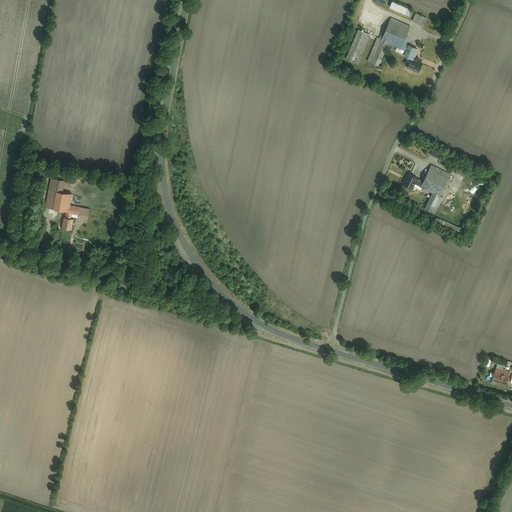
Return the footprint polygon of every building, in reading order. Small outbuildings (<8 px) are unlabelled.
[(392,0),(389,7),(409,15),(412,8),(392,0)] [(416,12),(412,20),(421,24),(425,16),(416,12)] [(377,40),(367,63),(379,69),(388,48),(400,53),(411,29),(391,20),(381,42),(377,40)] [(359,33),(346,61),(359,67),(372,39),(359,33)] [(408,45),(403,58),(410,60),(407,69),(418,73),(421,64),(414,61),(418,49),(408,45)] [(440,158),(442,152),(432,149),(430,154),(440,158)] [(423,206),(434,212),(443,196),(439,194),(450,174),(430,163),(421,179),(406,172),(401,181),(411,186),(414,182),(431,191),(423,206)] [(50,178),(46,209),(67,212),(66,218),(64,218),(62,230),(71,231),(73,219),(71,219),(72,215),(88,217),(89,210),(70,208),(72,193),(65,192),(65,189),(72,190),(73,180),(50,178)] [(463,228),(440,218),(438,222),(461,232),(463,228)] [(495,364),(490,384),(495,386),(496,381),(506,384),(509,372),(502,370),(503,366),(495,364)]
